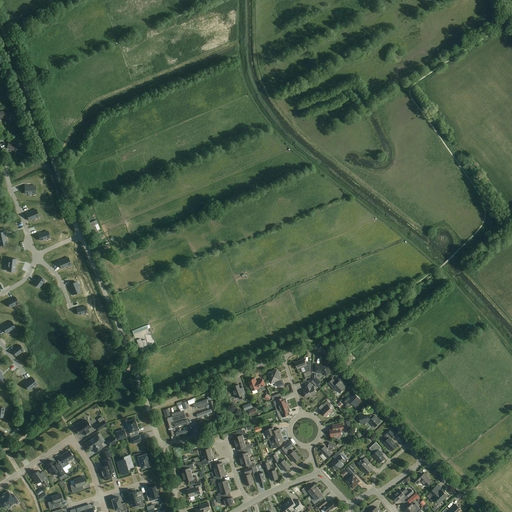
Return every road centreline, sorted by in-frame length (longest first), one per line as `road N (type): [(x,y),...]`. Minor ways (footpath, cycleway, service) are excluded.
road 1 (unclassified): [(160,445),(0,21)]
road 2 (residential): [(408,445),(320,349),(284,358)]
road 3 (track): [(133,366),(0,455)]
road 4 (residential): [(100,496),(69,440),(0,486)]
